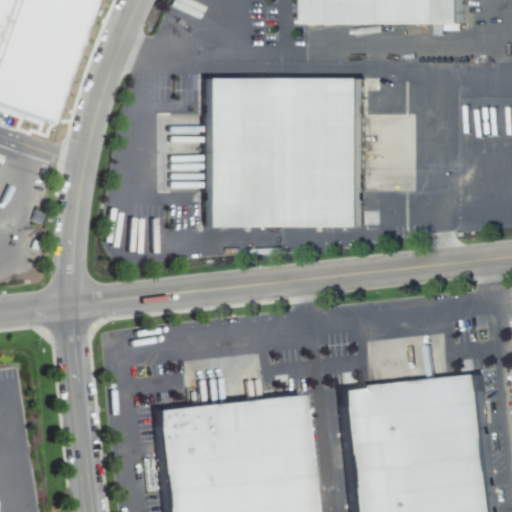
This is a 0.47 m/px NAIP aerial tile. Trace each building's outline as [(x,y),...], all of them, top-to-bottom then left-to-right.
[(0,0),(0,105),(50,121),(87,0),(0,0)] [(305,0),(454,0),(455,16),(306,16),(305,0)] [(194,77),(357,77),(359,216),(197,221),(194,77)] [(340,511),(328,382),(470,368),(488,511),(340,511)] [(153,511),(142,405),(286,389),(299,511),(153,511)]
